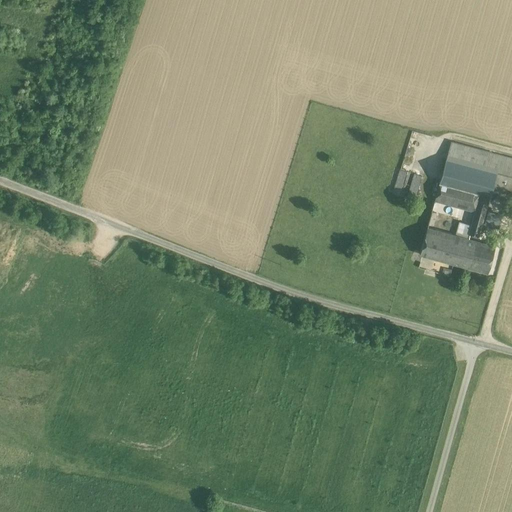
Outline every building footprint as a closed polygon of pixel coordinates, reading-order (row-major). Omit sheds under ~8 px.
[(511,158),(451,142),(446,158),(497,172),(492,189),(511,194),(511,158)] [(497,172),(446,158),(440,183),(480,194),(490,197),(492,189),(497,172)] [(399,170),(393,194),(398,196),(406,172),(399,170)] [(414,174),(407,198),(414,200),(421,177),(414,174)] [(480,194),(440,183),(435,200),(475,212),(480,194)] [(475,212),(468,234),(479,236),(490,197),(480,194),(475,212)] [(432,211),(428,223),(433,225),(437,213),(432,211)] [(502,215),(488,212),(484,225),(498,229),(502,215)] [(460,236),(427,227),(421,254),(453,263),(460,236)] [(495,246),(460,236),(453,263),(488,273),(495,246)]
